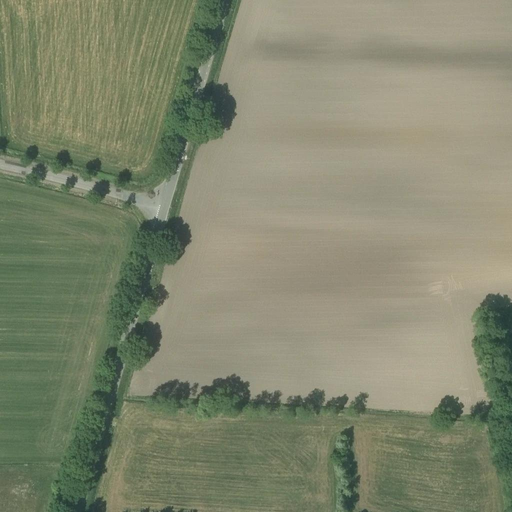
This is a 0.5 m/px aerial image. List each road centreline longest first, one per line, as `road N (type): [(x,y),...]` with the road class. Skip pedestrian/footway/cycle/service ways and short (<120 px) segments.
road 1 (tertiary): [(75,511),(165,207)]
road 2 (tertiary): [(165,207),(223,0)]
road 3 (tertiary): [(165,207),(0,166)]
